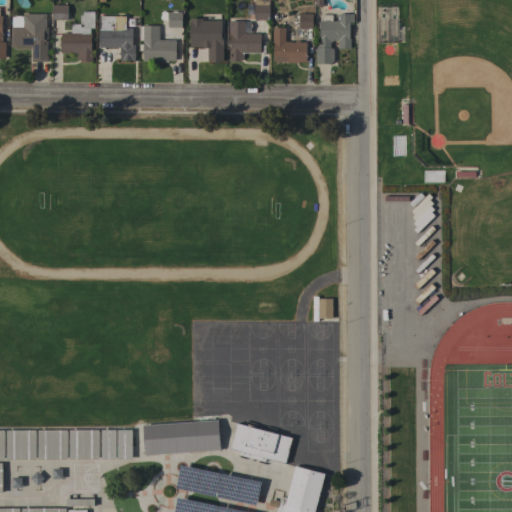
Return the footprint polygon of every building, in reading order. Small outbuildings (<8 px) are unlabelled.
[(269,0),(269,20),(253,20),(254,0),(269,0)] [(67,5),(67,20),(52,20),(52,5),(67,5)] [(93,29),(88,29),(88,34),(89,34),(89,54),(90,54),(90,62),(79,62),(79,60),(76,60),(76,54),(60,54),(60,34),(69,34),(69,25),(78,25),(78,27),(81,28),(81,25),(79,25),(79,16),(81,16),(81,11),(93,11),(93,29)] [(181,12),(181,14),(189,14),(189,20),(181,20),(181,27),(167,27),(167,20),(161,20),(161,12),(181,12)] [(31,62),(31,47),(11,47),(11,27),(11,16),(22,16),(22,14),(46,14),(46,19),(47,19),(47,22),(45,22),(45,27),(47,27),(47,45),(46,45),(46,56),(48,56),(48,62),(31,62)] [(312,14),(312,29),(299,29),(299,14),(312,14)] [(316,47),(319,47),(319,21),(322,21),(322,14),(332,14),(332,21),(339,21),(339,14),(353,14),(353,22),(350,22),(350,24),(349,24),(349,39),(350,39),(350,49),(337,48),(337,41),(332,40),(332,42),(330,42),(330,47),(332,47),(332,49),(333,49),(333,61),(331,61),(331,64),(316,64),(316,47)] [(126,16),(126,28),(132,28),(132,44),(134,44),(134,61),(120,60),(120,48),(99,47),(99,16),(126,16)] [(221,20),(188,20),(188,47),(206,47),(206,62),(221,62),(221,20)] [(244,33),(260,33),(260,53),(243,53),(243,59),(241,59),(240,61),(229,61),(229,50),(230,50),(230,34),(229,34),(229,21),(244,21),(244,33)] [(158,41),(164,41),(164,40),(168,40),(168,41),(175,41),(175,61),(168,61),(168,62),(160,62),(160,60),(142,60),(142,26),(158,26),(158,41)] [(285,42),(290,42),(295,42),(295,41),(300,41),(300,42),(306,42),(306,62),(298,62),(298,63),(290,63),(290,62),(273,62),(273,42),(273,27),(285,27),(285,42)] [(318,298),(332,298),(332,318),(318,318),(318,298)] [(217,420),(219,450),(144,455),(142,425),(217,420)] [(265,458),(264,462),(239,455),(240,452),(229,449),(236,423),(291,438),(285,463),(265,458)] [(5,431),(35,430),(35,459),(6,460),(5,431)] [(37,430),(66,430),(67,459),(37,459),(37,430)] [(68,430),(98,430),(98,459),(69,459),(68,430)] [(100,430),(115,430),(115,459),(101,459),(100,430)] [(116,430),(131,430),(131,459),(117,459),(116,430)] [(275,511),(277,508),(268,505),(269,498),(279,501),(280,497),(286,498),(294,466),(324,473),(314,511),(275,511)] [(51,479),(51,469),(60,469),(60,479),(51,479)] [(29,479),(36,472),(43,479),(37,486),(29,479)] [(248,475),(261,473),(262,484),(249,486),(248,475)] [(225,490),(223,480),(235,477),(237,487),(225,490)] [(10,478),(20,478),(20,488),(10,488),(10,478)] [(239,499),(238,489),(250,487),(251,498),(239,499)] [(0,508),(0,511),(84,511),(85,510),(78,510),(78,505),(92,505),(92,499),(65,499),(65,508),(19,508),(0,508)]
